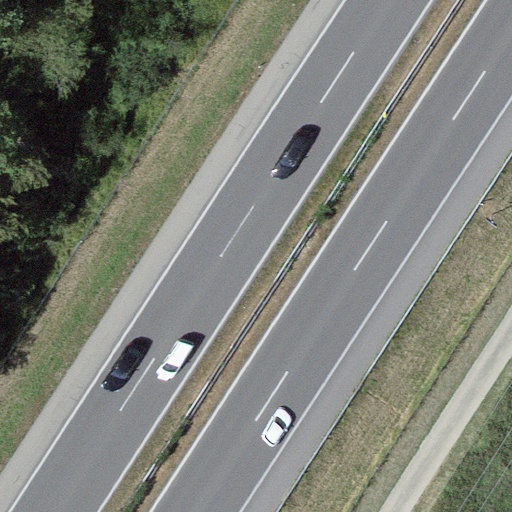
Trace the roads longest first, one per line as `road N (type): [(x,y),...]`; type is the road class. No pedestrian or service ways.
road 1 (motorway): [(389,0),(55,511)]
road 2 (motorway): [(197,511),(511,31)]
road 3 (track): [(511,329),(394,511)]
